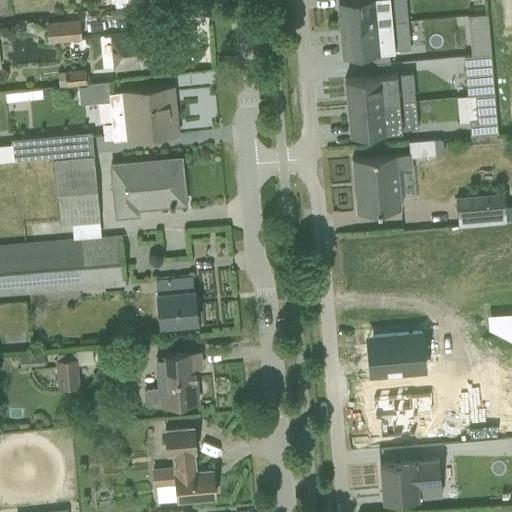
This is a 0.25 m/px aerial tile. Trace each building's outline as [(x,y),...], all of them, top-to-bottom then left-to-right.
[(336,0),(339,27),(406,21),(404,0),(336,0)] [(470,55),(490,53),(486,14),(467,15),(470,55)] [(47,43),(81,39),(79,19),(45,23),(47,43)] [(363,65),(388,63),(387,51),(409,49),(406,21),(339,27),(341,54),(362,53),(363,65)] [(162,28),(109,34),(112,68),(165,63),(162,28)] [(490,53),(470,55),(462,56),(465,96),(474,95),(493,93),(490,53)] [(39,90),(85,85),(84,69),(37,74),(39,90)] [(345,106),(413,100),(411,74),(343,79),(345,106)] [(172,86),(107,92),(112,140),(177,134),(172,86)] [(496,132),(493,93),(474,95),(475,118),(467,119),(468,134),(496,132)] [(413,100),(345,106),(348,134),(416,127),(413,100)] [(90,132),(11,139),(11,144),(0,145),(0,162),(92,154),(90,132)] [(409,153),(351,158),(356,212),(401,208),(397,167),(411,166),(410,158),(443,154),(441,139),(407,142),(409,153)] [(99,222),(92,156),(52,159),(59,225),(99,222)] [(136,207),(184,203),(180,158),(108,164),(113,218),(137,217),(136,207)] [(455,197),(457,226),(511,220),(511,204),(504,206),(503,193),(455,197)] [(121,234),(0,244),(0,295),(125,285),(121,234)] [(191,277),(153,281),(158,327),(196,323),(193,290),(192,290),(191,277)] [(199,352),(153,356),(156,388),(146,389),(142,392),(143,404),(146,406),(197,402),(194,368),(200,367),(199,352)] [(20,367),(43,365),(42,353),(19,356),(20,367)] [(57,388),(79,386),(76,358),(54,361),(57,388)] [(173,484),(175,501),(214,497),(211,469),(194,470),(194,465),(193,465),(192,451),(194,451),(192,427),(163,429),(165,455),(171,455),(172,466),(150,468),(152,486),(173,484)] [(429,494),(430,451),(367,448),(365,492),(429,494)]
